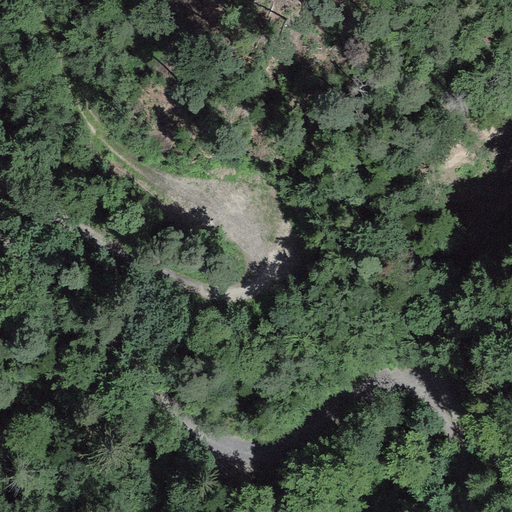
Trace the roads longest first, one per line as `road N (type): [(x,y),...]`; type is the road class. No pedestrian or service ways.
road 1 (track): [(36,0),(90,121),(167,183),(227,202),(255,221),(269,259),(253,281),(205,288),(0,188)]
road 2 (track): [(470,511),(458,442),(427,393),(401,384),(373,387),(270,447),(219,442),(133,368),(0,228)]
